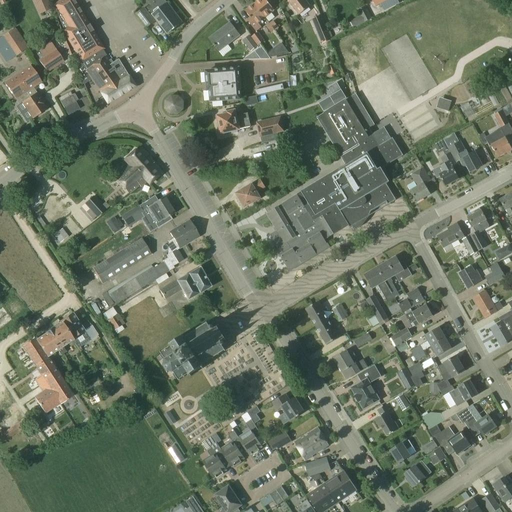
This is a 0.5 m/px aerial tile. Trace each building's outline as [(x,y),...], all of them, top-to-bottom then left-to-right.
[(34,0),(40,13),(50,9),(45,0),(34,0)] [(86,68),(107,55),(74,0),(65,0),(56,6),(67,34),(77,52),(86,68)] [(164,0),(157,0),(149,7),(147,8),(167,35),(182,23),(167,3),(167,4),(164,0)] [(264,0),(259,0),(254,4),(264,18),(274,11),(264,0)] [(284,0),(285,1),(285,0),(287,0),(299,15),(310,7),(304,0),(284,0)] [(264,18),(254,4),(245,11),(250,19),(247,21),(255,32),(261,27),(258,23),(264,18)] [(371,19),(365,7),(359,10),(365,22),(371,19)] [(149,20),(152,18),(144,8),(136,14),(147,28),(152,24),(149,20)] [(331,40),(321,16),(312,20),(318,35),(321,33),(325,42),(331,40)] [(269,24),(274,32),(279,29),(273,21),(269,24)] [(239,36),(229,23),(209,39),(219,52),(219,51),(223,57),(231,50),(227,45),(239,36)] [(274,32),(269,24),(266,26),(271,34),(274,32)] [(29,48),(15,28),(0,38),(13,58),(29,48)] [(257,32),(251,37),(258,46),(260,44),(264,41),(257,32)] [(258,46),(251,37),(249,35),(243,41),(251,51),(253,49),(260,59),(263,59),(268,56),(260,44),(258,46)] [(63,62),(50,42),(40,48),(45,56),(39,61),(47,73),(63,62)] [(107,55),(86,68),(77,52),(71,55),(84,85),(93,78),(103,92),(101,94),(107,104),(135,87),(131,81),(125,70),(122,67),(117,60),(113,63),(107,55)] [(42,83),(31,66),(4,83),(15,100),(42,83)] [(206,72),(206,73),(207,84),(208,84),(208,89),(208,91),(208,90),(209,102),(241,99),(240,87),(239,69),(206,72)] [(334,95),(321,103),(325,111),(347,98),(338,83),(330,87),(334,95)] [(284,90),(283,84),(255,91),(256,96),(284,90)] [(46,110),(33,90),(20,98),(33,118),(46,110)] [(73,96),(71,92),(59,99),(64,109),(66,108),(69,114),(78,109),(75,103),(79,101),(75,94),(73,96)] [(245,98),(246,105),(257,103),(256,96),(245,98)] [(179,97),(172,97),(166,102),(166,109),(171,114),(178,114),(183,109),(183,102),(179,97)] [(435,107),(448,112),(452,102),(439,97),(435,107)] [(346,101),(346,100),(333,108),(325,113),(324,113),(317,118),(346,166),(303,192),(304,193),(298,196),(297,195),(267,214),(275,228),(277,227),(279,230),(268,237),(272,235),(281,251),(278,253),(289,272),(329,247),(325,240),(342,230),(341,227),(347,223),(350,228),(352,227),(354,231),(358,228),(360,227),(362,226),(363,224),(365,223),(366,221),(367,220),(368,218),(369,216),(370,214),(371,212),(387,203),(388,205),(396,200),(386,184),(389,183),(381,169),(403,156),(393,138),(380,146),(365,122),(361,125),(346,101)] [(461,109),(466,118),(475,114),(469,104),(461,109)] [(235,113),(234,111),(227,113),(227,115),(217,117),(221,134),(232,132),(232,134),(237,133),(237,131),(239,130),(250,127),(247,114),(239,116),(238,112),(235,113)] [(503,111),(495,115),(501,127),(509,123),(503,111)] [(281,117),(257,122),(260,137),(285,132),(281,117)] [(511,150),(501,131),(487,139),(484,133),(479,136),(484,146),(488,144),(489,147),(491,146),(497,158),(511,150)] [(454,134),(443,139),(446,145),(457,139),(454,134)] [(456,163),(460,160),(463,167),(466,166),(470,173),(481,167),(473,153),(469,156),(466,150),(465,150),(461,142),(448,148),(450,153),(456,163)] [(114,178),(122,188),(126,184),(125,182),(139,171),(143,175),(151,168),(135,150),(124,160),(128,165),(114,178)] [(456,163),(450,153),(441,158),(444,165),(433,171),(437,179),(440,177),(445,187),(447,185),(448,186),(451,185),(452,183),(458,179),(452,168),(458,165),(456,163)] [(126,184),(122,188),(128,194),(139,186),(140,187),(146,182),(149,185),(158,176),(151,168),(143,175),(139,171),(125,182),(126,184)] [(431,181),(423,168),(410,176),(414,183),(407,187),(416,203),(430,195),(424,185),(431,181)] [(265,188),(260,180),(244,190),(245,192),(237,197),(243,207),(250,202),(251,204),(260,199),(256,193),(265,188)] [(26,187),(22,182),(16,187),(19,192),(26,187)] [(511,194),(500,201),(505,211),(506,210),(509,217),(511,215),(511,194)] [(104,211),(92,197),(85,204),(97,218),(104,211)] [(163,198),(147,209),(145,210),(158,230),(172,221),(170,216),(173,214),(163,198)] [(139,206),(127,213),(135,224),(146,217),(139,206)] [(470,236),(469,237),(478,252),(479,252),(487,247),(479,233),(487,229),(488,226),(485,221),(480,211),(480,212),(479,210),(474,212),(475,214),(468,218),(476,233),(470,236)] [(119,233),(127,227),(120,218),(121,217),(117,211),(108,218),(119,233)] [(198,237),(188,221),(169,233),(173,239),(168,242),(168,255),(166,256),(167,258),(163,261),(163,262),(169,271),(174,268),(173,266),(184,260),(177,250),(198,237)] [(463,237),(456,224),(450,228),(451,229),(437,237),(446,253),(453,249),(451,244),(463,237)] [(62,229),(54,235),(60,243),(68,237),(62,229)] [(471,257),(478,252),(469,237),(462,241),(471,257)] [(150,255),(141,240),(92,269),(101,284),(150,255)] [(511,254),(511,250),(510,245),(495,253),(499,261),(511,254)] [(386,262),(394,276),(397,280),(403,276),(405,279),(411,276),(404,265),(401,267),(395,257),(386,262)] [(169,272),(169,271),(163,262),(153,269),(151,265),(106,292),(115,306),(169,272)] [(394,276),(386,262),(376,268),(395,299),(400,296),(392,283),(393,282),(390,278),(394,276)] [(492,273),(485,277),(490,286),(505,277),(500,269),(497,264),(492,267),(494,271),(492,273)] [(477,276),(471,267),(459,274),(468,289),(482,281),(478,275),(477,276)] [(210,288),(199,268),(159,291),(164,300),(181,290),(187,301),(210,288)] [(395,299),(376,268),(364,276),(371,289),(378,285),(388,303),(395,299)] [(421,295),(417,288),(407,294),(411,301),(421,295)] [(493,306),(485,292),(473,298),(485,319),(503,308),(499,302),(493,306)] [(366,301),(375,316),(379,323),(380,324),(388,319),(374,296),(366,301)] [(412,308),(407,299),(398,304),(403,313),(412,308)] [(316,327),(328,320),(322,311),(324,309),(319,301),(306,309),(316,327)] [(167,304),(159,309),(164,318),(172,313),(167,304)] [(432,316),(426,305),(412,313),(411,311),(405,315),(412,328),(432,316)] [(342,312),(339,306),(332,310),(336,316),(342,312)] [(116,315),(112,308),(102,314),(107,321),(108,320),(114,331),(114,330),(117,334),(124,329),(121,326),(124,324),(118,314),(116,315)] [(344,315),(342,312),(336,316),(339,322),(349,317),(347,313),(344,315)] [(85,332),(73,313),(60,322),(61,324),(36,340),(35,338),(22,347),(42,376),(35,380),(39,387),(41,385),(45,391),(34,398),(45,414),(60,404),(73,396),(48,357),(58,350),(61,355),(66,352),(62,347),(73,340),(73,339),(85,332)] [(511,315),(502,321),(491,328),(501,347),(511,340),(511,315)] [(333,330),(328,320),(316,327),(327,345),(341,337),(335,329),(333,330)] [(207,324),(206,323),(205,323),(206,324),(200,328),(200,327),(199,327),(200,328),(195,331),(194,331),(194,332),(189,335),(189,334),(188,335),(189,335),(183,339),(183,338),(184,337),(183,336),(182,337),(181,336),(180,336),(181,338),(170,345),(169,344),(168,344),(169,345),(168,346),(169,347),(170,347),(166,350),(166,349),(165,350),(165,351),(161,353),(161,352),(160,353),(160,354),(161,354),(161,355),(160,356),(162,360),(164,359),(164,360),(164,361),(165,361),(163,366),(163,367),(164,367),(167,371),(166,372),(167,373),(168,372),(172,373),(172,374),(174,374),(175,375),(173,376),(175,379),(177,378),(178,380),(177,380),(178,381),(178,380),(178,381),(180,380),(179,379),(183,377),(183,378),(184,377),(188,374),(188,375),(188,376),(189,375),(190,377),(191,376),(190,375),(201,368),(202,369),(203,369),(202,367),(203,367),(202,366),(201,366),(206,362),(206,363),(207,363),(206,362),(211,359),(212,360),(213,359),(212,358),(217,355),(218,356),(219,355),(218,355),(223,351),(224,352),(225,351),(224,350),(225,350),(224,349),(223,349),(221,346),(223,345),(224,344),(223,342),(222,342),(224,340),(225,341),(226,341),(225,340),(226,339),(225,338),(218,327),(217,326),(216,326),(215,326),(216,327),(213,329),(213,327),(212,326),(211,326),(210,327),(209,327),(207,324),(208,324),(208,323),(207,324)] [(391,337),(396,347),(408,340),(407,339),(412,337),(407,328),(391,337)] [(431,346),(445,338),(439,328),(425,336),(428,341),(410,352),(415,362),(426,356),(423,351),(431,346)] [(372,340),(369,334),(354,342),(358,348),(372,340)] [(451,349),(445,338),(431,346),(437,357),(451,349)] [(408,342),(408,340),(396,347),(400,353),(409,348),(406,343),(408,342)] [(357,358),(353,352),(347,355),(346,352),(334,358),(343,373),(343,372),(347,379),(347,380),(368,368),(363,360),(354,366),(351,361),(357,358)] [(444,364),(437,368),(441,376),(445,373),(449,380),(453,378),(464,372),(456,357),(444,364)] [(424,370),(420,363),(409,368),(413,376),(424,370)] [(381,377),(375,366),(357,375),(362,383),(352,388),(356,396),(355,396),(359,402),(360,402),(364,409),(379,400),(369,384),(381,377)] [(106,381),(102,390),(109,393),(113,384),(106,381)] [(456,415),(467,409),(469,407),(466,402),(477,395),(470,381),(458,388),(459,388),(451,393),(455,399),(453,400),(456,405),(441,414),(431,413),(422,418),(428,430),(445,421),(456,415)] [(448,387),(444,381),(437,384),(437,383),(430,383),(431,397),(448,387)] [(399,410),(408,407),(404,395),(395,398),(399,410)] [(162,396),(157,399),(163,410),(168,406),(162,396)] [(289,402),(285,396),(272,403),(277,411),(281,408),(290,421),(303,413),(294,399),(289,402)] [(127,399),(113,407),(118,416),(120,418),(133,410),(127,399)] [(389,411),(385,405),(377,410),(381,416),(375,419),(380,428),(382,427),(387,436),(397,430),(387,412),(389,411)] [(113,407),(108,410),(113,419),(118,416),(113,407)] [(257,414),(253,409),(247,413),(255,424),(261,420),(257,414)] [(467,409),(456,415),(462,424),(464,423),(473,435),(479,431),(483,436),(496,427),(488,416),(477,424),(467,409)] [(108,422),(113,419),(108,410),(103,412),(108,422)] [(30,424),(26,418),(0,435),(0,439),(3,443),(30,424)] [(250,431),(238,438),(238,439),(241,443),(249,455),(251,454),(252,456),(259,451),(258,449),(261,447),(253,435),(259,431),(251,420),(245,424),(250,431)] [(441,433),(437,426),(429,430),(434,438),(435,437),(442,448),(449,443),(457,455),(470,446),(461,433),(455,437),(448,428),(441,433)] [(328,445),(317,428),(295,443),(306,461),(312,457),(312,456),(328,445)] [(238,439),(238,438),(234,431),(228,435),(232,442),(221,450),(220,450),(223,455),(224,454),(232,467),(233,466),(234,467),(242,463),(240,461),(244,459),(235,446),(241,443),(238,439)] [(216,444),(217,444),(221,441),(216,434),(211,437),(216,444)] [(220,450),(221,450),(217,444),(216,444),(211,437),(205,441),(211,449),(207,451),(210,457),(203,462),(206,466),(204,467),(208,472),(209,471),(214,478),(216,477),(217,479),(224,474),(223,473),(226,471),(218,458),(223,455),(220,450)] [(282,445),(277,437),(268,442),(273,451),(282,445)] [(412,447),(408,441),(402,444),(391,451),(399,464),(410,457),(406,450),(412,447)] [(437,447),(434,441),(422,448),(425,455),(437,447)] [(174,460),(181,455),(174,445),(167,449),(174,460)] [(446,458),(440,448),(427,456),(433,466),(446,458)] [(326,458),(316,462),(318,468),(329,465),(326,458)] [(426,466),(422,461),(415,467),(414,467),(405,474),(410,480),(408,481),(413,488),(415,486),(424,478),(429,474),(424,468),(426,466)] [(318,468),(316,462),(305,465),(308,472),(318,468)] [(325,484),(338,503),(356,491),(343,472),(325,484)] [(511,487),(511,488),(504,478),(494,486),(505,503),(511,498),(511,487)] [(324,511),(338,503),(325,484),(306,496),(310,502),(309,502),(310,503),(314,508),(314,509),(315,509),(316,511),(324,511)] [(281,486),(275,490),(283,502),(289,498),(281,486)] [(230,490),(228,488),(217,496),(226,509),(221,511),(235,511),(234,509),(240,505),(235,497),(236,497),(235,495),(235,493),(234,491),(232,490),(230,489),(230,490)] [(277,506),(283,502),(275,490),(269,494),(277,506)] [(494,511),(499,509),(490,495),(482,501),(489,511),(494,511)] [(185,501),(192,511),(203,511),(192,496),(185,501)] [(480,511),(473,500),(454,511),(480,511)] [(301,511),(314,511),(308,502),(307,501),(298,506),(299,508),(301,511)]
